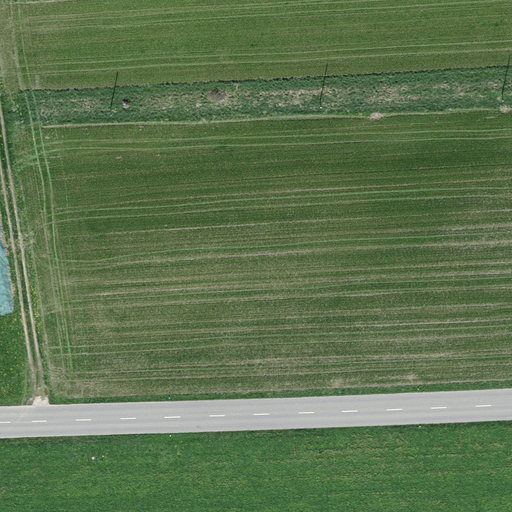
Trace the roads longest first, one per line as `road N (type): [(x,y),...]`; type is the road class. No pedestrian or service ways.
road 1 (tertiary): [(0,422),(511,404)]
road 2 (track): [(0,91),(49,420)]
